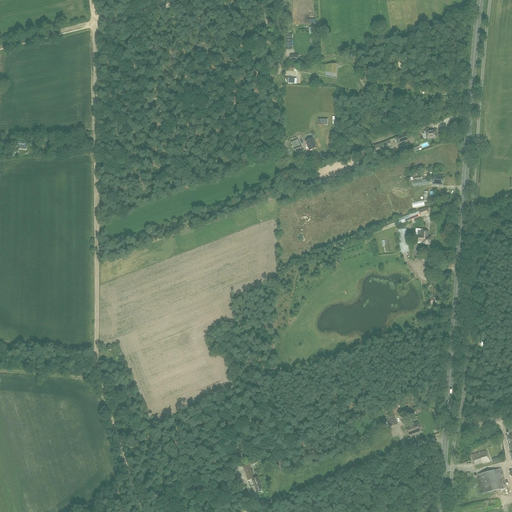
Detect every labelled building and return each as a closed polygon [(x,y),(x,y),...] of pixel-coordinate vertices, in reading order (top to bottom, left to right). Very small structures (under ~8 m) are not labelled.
[(325,68),(325,71),(335,73),(336,64),(326,65),(325,68)] [(429,130),(429,129),(425,129),(426,130),(424,130),(424,133),(423,133),(424,138),(437,137),(436,130),(429,130)] [(408,133),(395,137),(398,145),(401,143),(401,142),(404,141),(404,142),(411,139),(408,133)] [(309,150),(316,147),(312,137),(305,140),(309,150)] [(295,152),(302,149),(298,139),(291,142),(295,152)] [(390,146),(389,141),(374,146),(376,151),(390,146)] [(443,185),(444,175),(433,174),(432,184),(443,185)] [(423,209),(394,220),(396,225),(399,225),(399,224),(401,223),(421,216),(421,217),(428,214),(426,208),(423,209)] [(400,253),(409,252),(406,228),(398,229),(400,253)] [(430,237),(427,237),(428,231),(425,231),(422,231),(418,230),(417,236),(416,241),(422,242),(422,244),(430,244),(430,237)] [(390,426),(397,424),(394,415),(393,412),(386,415),(387,418),(390,426)] [(419,432),(420,432),(420,431),(421,430),(417,422),(405,427),(409,435),(417,432),(417,433),(418,433),(419,432)] [(483,464),(490,462),(487,450),(472,455),(474,465),(483,463),(483,464)] [(254,478),(249,464),(243,466),(248,480),(252,479),(257,491),(258,491),(259,491),(261,491),(261,490),(261,489),(262,489),(257,477),(254,478)] [(235,479),(240,476),(238,470),(239,469),(238,467),(234,468),(235,470),(232,472),(235,479)] [(482,494),(506,487),(501,468),(477,475),(482,494)]
